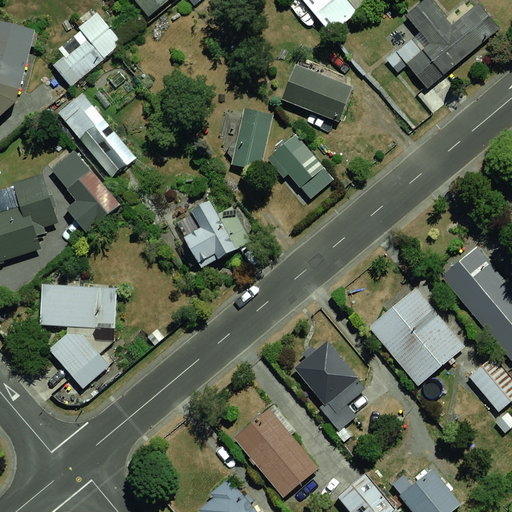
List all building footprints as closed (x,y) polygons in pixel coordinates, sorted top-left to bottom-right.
[(341,0),(298,0),(327,34),(353,13),(341,0)] [(393,53),(423,89),(492,32),(468,3),(442,25),(421,0),(420,0),(400,18),(414,35),(393,53)] [(74,36),(43,64),(65,88),(117,41),(90,12),(70,30),(74,36)] [(0,112),(9,105),(29,29),(0,21),(0,112)] [(329,121),(344,83),(287,61),(272,99),(329,121)] [(74,95),(49,115),(105,183),(130,162),(74,95)] [(239,109),(220,162),(259,175),(278,123),(239,109)] [(269,155),(295,186),(317,167),(291,136),(269,155)] [(65,149),(39,172),(86,227),(112,204),(65,149)] [(0,188),(4,210),(0,211),(0,261),(28,254),(46,226),(36,178),(0,185),(0,188)] [(171,224),(194,272),(245,248),(222,200),(171,224)] [(511,296),(471,245),(437,272),(511,365),(511,296)] [(108,289),(30,285),(28,327),(106,331),(108,289)] [(405,291),(361,327),(410,386),(454,350),(405,291)] [(69,332),(41,354),(73,395),(101,372),(69,332)] [(327,339),(287,369),(324,419),(364,389),(327,339)] [(511,392),(485,356),(458,372),(489,415),(511,399),(511,392)] [(508,437),(511,432),(511,412),(510,411),(496,426),(508,437)] [(264,412),(224,436),(277,498),(312,470),(264,412)] [(411,461),(377,483),(403,511),(446,511),(453,506),(411,461)] [(386,511),(356,474),(330,499),(341,511),(386,511)] [(246,511),(220,480),(187,505),(192,511),(246,511)]
